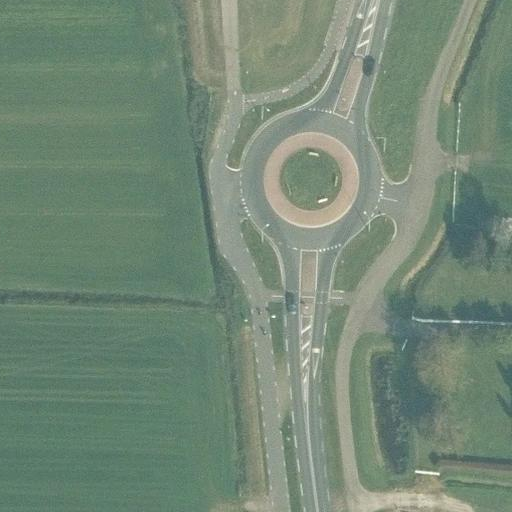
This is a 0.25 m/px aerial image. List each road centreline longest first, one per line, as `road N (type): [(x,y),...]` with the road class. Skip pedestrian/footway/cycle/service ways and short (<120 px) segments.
road 1 (unclassified): [(417,206),(408,235),(368,289),(342,356),(354,511)]
road 2 (unclassified): [(280,511),(256,296),(230,242),(221,196)]
road 3 (unclassified): [(468,0),(433,89),(417,206)]
road 4 (unclassified): [(221,196),(217,162),(234,109),(227,0)]
road 5 (primary): [(283,232),(295,397),(304,410)]
road 6 (primary): [(304,410),(330,235)]
road 7 (primary): [(354,139),(384,0)]
road 8 (primary): [(363,0),(335,84),(309,120)]
